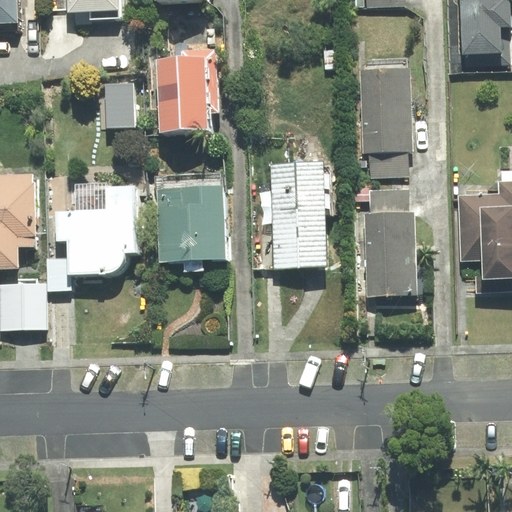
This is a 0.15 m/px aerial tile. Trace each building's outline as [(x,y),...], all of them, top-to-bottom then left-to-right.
[(0,0),(0,29),(24,30),(23,0),(0,0)] [(72,0),(73,14),(96,14),(96,21),(116,21),(116,14),(124,14),(124,0),(72,0)] [(511,0),(468,0),(468,54),(511,55),(511,30),(511,29),(511,0)] [(189,62),(171,61),(168,134),(220,136),(224,51),(190,50),(189,62)] [(366,154),(373,155),(372,178),(414,179),(415,156),(419,156),(421,70),(368,69),(366,154)] [(334,166),(277,166),(279,273),(335,272),(334,166)] [(0,273),(27,273),(27,249),(44,249),(45,178),(24,178),(0,177),(0,273)] [(511,181),(506,182),(507,196),(465,196),(465,263),(482,263),(482,294),(511,293),(511,181)] [(146,256),(143,187),(112,188),(113,210),(59,211),(60,243),(74,243),(75,276),(129,275),(128,266),(136,265),(136,257),(146,256)] [(167,263),(191,263),(191,272),(210,272),(210,263),(234,263),(234,191),(167,191),(167,263)] [(422,212),(417,212),(417,192),(376,191),(376,212),(370,212),(370,298),(422,298),(422,212)]
